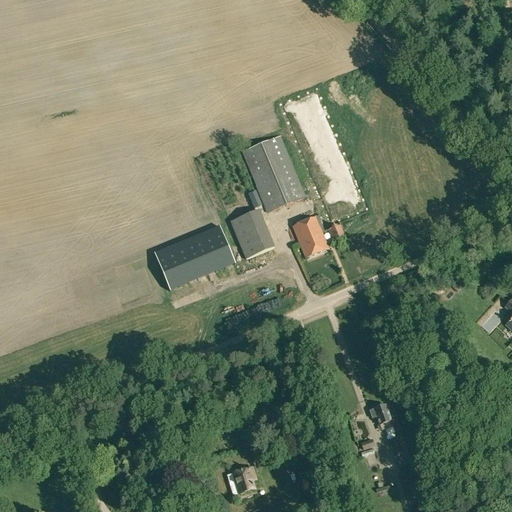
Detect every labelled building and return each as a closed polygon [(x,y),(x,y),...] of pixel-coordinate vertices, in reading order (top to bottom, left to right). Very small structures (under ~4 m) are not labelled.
[(315,85),(278,100),(327,221),(364,205),(315,85)] [(242,153),(267,214),(306,198),(281,137),(242,153)] [(259,199),(251,202),(254,209),(262,206),(259,199)] [(230,223),(246,260),(275,248),(260,211),(230,223)] [(328,249),(322,234),(316,219),(294,228),(306,258),(328,249)] [(219,226),(154,253),(170,292),(234,265),(219,226)] [(340,226),(329,231),(333,241),(344,236),(340,226)] [(498,345),(511,334),(511,333),(508,329),(494,339),(498,345)] [(247,411),(251,425),(278,417),(278,416),(288,413),(285,401),(275,404),(275,403),(247,411)] [(382,431),(393,426),(392,423),(386,406),(370,412),(373,419),(377,418),(380,426),(382,431)] [(397,438),(389,441),(397,464),(410,459),(408,451),(402,453),(397,438)] [(361,444),(364,451),(375,447),(372,440),(361,444)] [(361,453),(363,458),(375,454),(373,449),(361,453)] [(381,453),(370,457),(372,462),(383,458),(381,453)] [(373,471),(383,466),(382,462),(371,467),(373,471)] [(404,467),(406,476),(416,474),(414,465),(404,467)] [(234,475),(240,495),(258,489),(252,467),(243,469),(244,472),(234,475)] [(147,479),(153,499),(166,495),(160,475),(147,479)]
